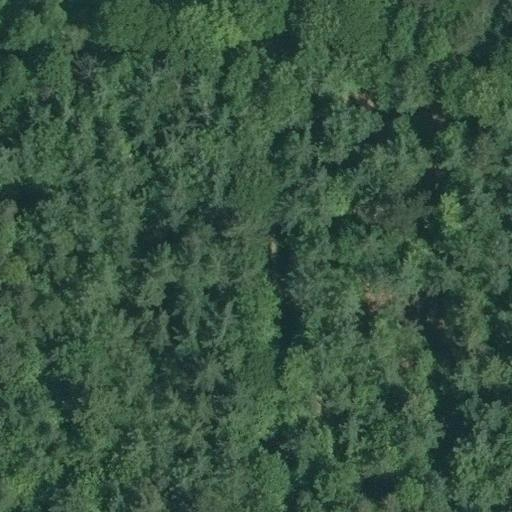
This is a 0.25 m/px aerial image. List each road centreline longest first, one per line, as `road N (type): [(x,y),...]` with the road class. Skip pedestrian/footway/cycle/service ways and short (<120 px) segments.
road 1 (track): [(250,52),(275,511)]
road 2 (track): [(0,67),(250,52)]
road 3 (track): [(511,90),(264,51)]
